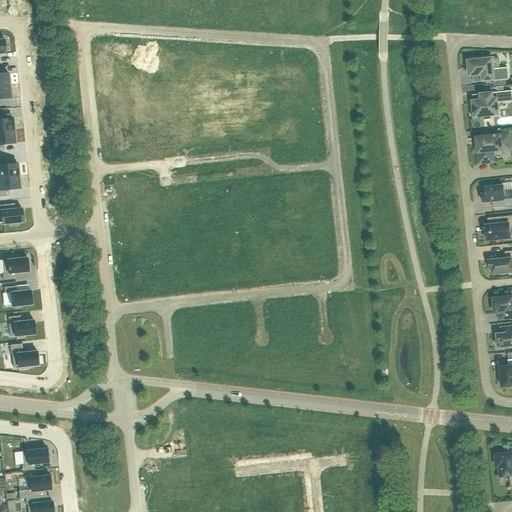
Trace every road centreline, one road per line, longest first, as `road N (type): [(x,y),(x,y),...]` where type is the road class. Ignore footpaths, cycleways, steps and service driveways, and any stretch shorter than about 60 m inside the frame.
road 1 (residential): [(95,170),(82,44),(98,28),(321,44),(336,164)]
road 2 (tertiary): [(197,390),(511,425)]
road 3 (residential): [(43,234),(22,36),(18,26),(0,24)]
road 4 (residential): [(0,379),(34,383),(55,364),(43,234)]
road 5 (residential): [(511,42),(456,43),(467,178)]
road 6 (residential): [(336,164),(348,275),(338,288),(321,289)]
road 7 (residential): [(0,429),(56,435),(65,448),(72,511)]
road 8 (residential): [(476,285),(489,394),(511,403)]
